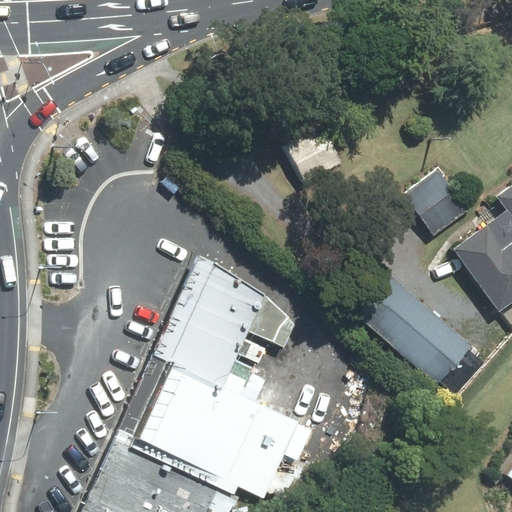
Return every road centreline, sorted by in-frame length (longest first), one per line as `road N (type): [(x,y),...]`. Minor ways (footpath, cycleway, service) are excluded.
road 1 (primary): [(191,13),(52,99),(19,143),(0,197)]
road 2 (secondary): [(191,13),(0,22)]
